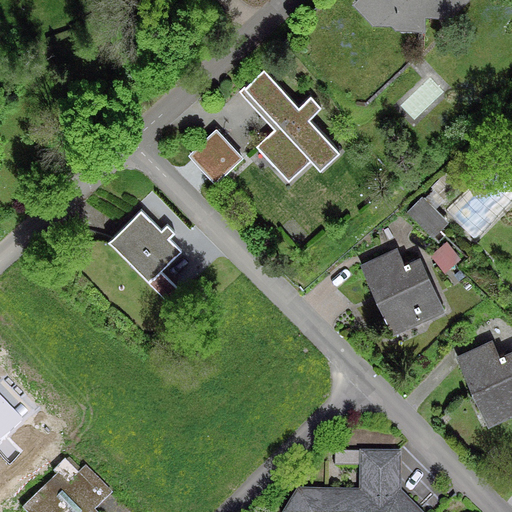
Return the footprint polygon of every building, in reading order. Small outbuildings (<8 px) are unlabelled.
[(359,0),(356,4),(372,21),(387,21),(398,10),(447,11),(459,0),(359,0)] [(297,106),(262,68),(238,91),(259,114),(264,109),(278,124),(255,145),(287,180),(310,159),(326,144),(334,153),(337,150),(307,117),(319,106),(309,95),(297,106)] [(151,277),(179,249),(166,236),(172,230),(165,223),(160,229),(139,208),(135,212),(114,234),(111,236),(151,277)] [(390,252),(361,266),(363,271),(385,320),(413,308),(418,319),(440,309),(418,259),(408,265),(406,261),(402,263),(404,267),(398,270),(390,252)] [(511,407),(511,351),(503,356),(502,353),(498,355),(500,359),(494,362),(486,344),(458,357),(456,358),(460,365),(481,412),(508,400),(511,407)] [(0,398),(0,439),(20,419),(0,398)] [(394,460),(394,454),(359,453),(359,483),(393,484),(394,460)] [(51,473),(55,476),(21,511),(22,511),(23,511),(92,511),(87,507),(105,489),(83,468),(76,475),(63,462),(51,473)] [(405,511),(393,500),(393,493),(297,492),(291,501),(296,510),(296,511),(405,511)]
